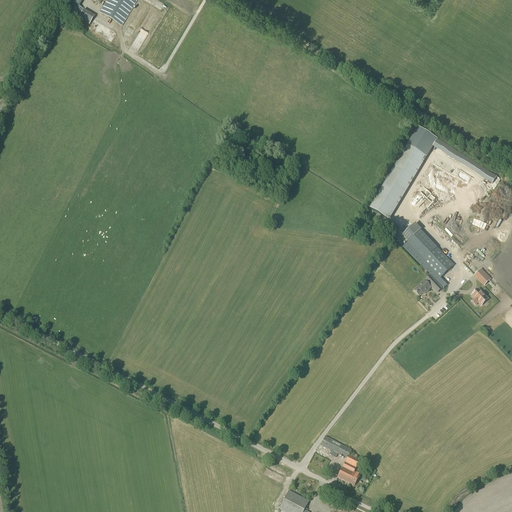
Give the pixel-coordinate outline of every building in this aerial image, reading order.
[(78,17),(83,10),(78,7),(82,0),(73,0),(67,11),(78,17)] [(121,26),(137,0),(106,0),(99,13),(121,26)] [(89,26),(94,16),(83,10),(78,19),(89,26)] [(392,220),(427,154),(409,145),(395,172),(393,171),(373,209),(392,220)] [(426,214),(436,197),(429,193),(420,208),(419,210),(426,214)] [(443,290),(447,286),(440,279),(454,266),(420,231),(402,247),(443,290)] [(481,270),(474,276),(483,286),(490,280),(481,270)] [(428,283),(437,293),(441,289),(432,279),(430,276),(425,280),(428,283)] [(423,295),(431,288),(424,281),(416,289),(416,288),(413,291),(419,297),(422,294),(423,295)] [(475,302),(482,296),(474,286),(467,292),(469,295),(466,297),(469,301),(473,299),(475,302)] [(453,312),(450,315),(456,322),(459,319),(453,312)] [(349,455),(352,450),(341,445),(342,445),(325,437),(320,446),(331,451),(329,455),(333,456),(336,458),(338,454),(347,459),(343,467),(337,478),(354,486),(360,475),(354,472),(360,460),(356,458),(357,456),(354,454),(353,457),(349,455)] [(283,511),(307,511),(304,510),(309,501),(289,491),(279,509),(283,511)]
